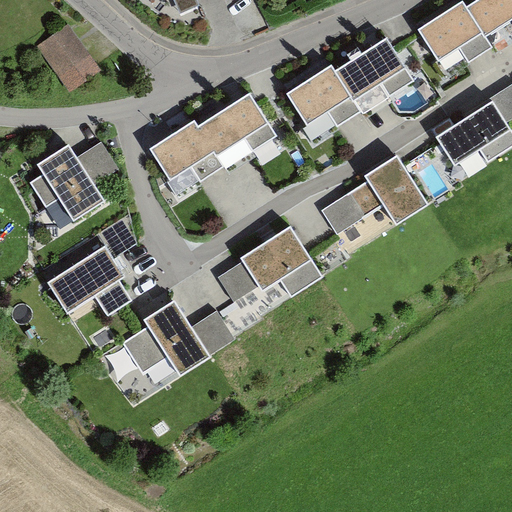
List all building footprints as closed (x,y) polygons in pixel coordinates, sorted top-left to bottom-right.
[(163,0),(169,15),(186,9),(182,0),(163,0)] [(487,34),(469,5),(464,0),(462,0),(419,29),(423,35),(439,59),(461,45),(470,58),(493,43),(487,34)] [(487,34),(511,17),(511,0),(476,0),(469,5),(487,34)] [(38,46),(70,90),(101,67),(69,23),(38,46)] [(390,92),(415,76),(388,36),(338,68),(356,97),(382,80),(390,92)] [(334,62),(289,91),(309,121),(329,109),(338,122),(362,106),(356,97),(338,68),(334,62)] [(507,120),(511,117),(511,83),(492,97),(493,99),(507,120)] [(199,125),(218,153),(245,136),(254,148),(279,132),(252,91),(199,125)] [(493,99),(437,136),(455,164),(480,148),(488,160),(511,144),(511,127),(507,120),(493,99)] [(195,119),(151,148),(171,178),(192,165),(201,179),(225,163),(218,153),(199,125),(195,119)] [(78,154),(96,181),(120,166),(102,139),(78,154)] [(78,154),(69,140),(38,161),(44,170),(30,178),(47,204),(60,195),(74,217),(106,197),(96,181),(78,154)] [(397,222),(430,200),(399,153),(366,174),(368,179),(350,191),(365,214),(384,202),(397,222)] [(337,232),(365,214),(350,191),(322,209),(337,232)] [(105,241),(115,236),(120,248),(142,239),(132,217),(100,230),(105,241)] [(292,293),(323,272),(290,223),(241,257),(243,259),(259,284),(263,289),(281,277),(292,293)] [(105,243),(47,281),(68,312),(95,294),(108,314),(132,299),(119,278),(125,274),(105,243)] [(259,284),(243,259),(218,276),(235,300),(259,284)] [(194,327),(176,300),(145,321),(149,328),(124,344),(144,373),(168,357),(181,375),(212,354),(194,327)] [(194,327),(212,354),(236,338),(218,311),(194,327)]
